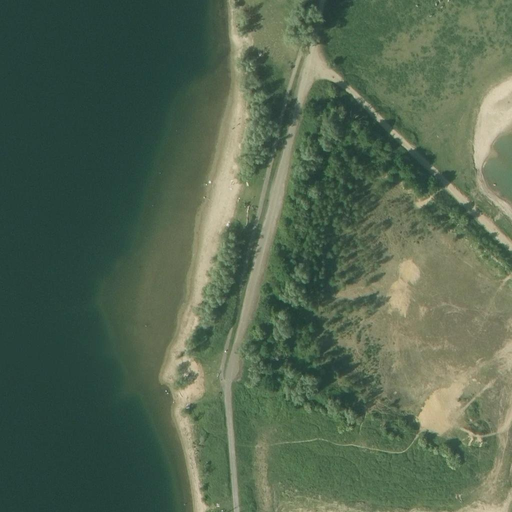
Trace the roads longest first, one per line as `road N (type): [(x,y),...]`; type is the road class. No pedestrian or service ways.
road 1 (unclassified): [(324,0),(226,389)]
road 2 (track): [(236,511),(226,389)]
